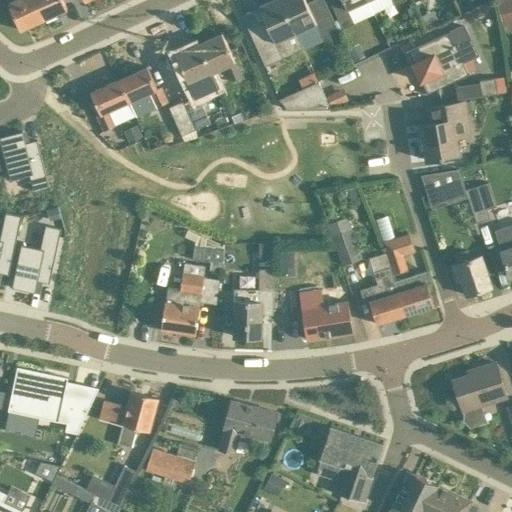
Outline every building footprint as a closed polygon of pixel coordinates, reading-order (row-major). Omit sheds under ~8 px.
[(44,19),(36,0),(8,0),(9,2),(21,29),(44,19)] [(36,0),(44,19),(68,8),(63,0),(36,0)] [(259,5),(260,7),(244,15),(267,65),(283,57),(304,48),(297,32),(296,32),(281,0),(268,0),(269,1),(259,5)] [(297,32),(316,23),(308,3),(306,0),(281,0),(296,32),(297,32)] [(344,0),(348,9),(367,0),(344,0)] [(511,0),(505,0),(497,2),(504,25),(511,22),(511,0)] [(338,18),(343,28),(355,23),(354,22),(350,13),(338,18)] [(323,37),(324,37),(336,31),(339,30),(334,20),(318,27),(323,37)] [(451,30),(407,51),(407,52),(409,51),(422,80),(424,79),(429,90),(426,92),(426,93),(470,74),(464,62),(480,54),(465,22),(450,29),(451,30)] [(324,37),(325,40),(327,44),(340,39),(336,31),(324,37)] [(388,41),(394,38),(391,31),(385,33),(388,41)] [(223,32),(199,43),(213,72),(226,66),(232,80),(242,76),(235,61),(236,61),(223,32)] [(199,43),(176,53),(196,97),(205,93),(198,78),(213,72),(199,43)] [(366,55),(362,47),(354,45),(349,47),(355,60),(366,55)] [(158,87),(148,66),(120,78),(130,100),(150,91),(157,106),(168,101),(161,86),(158,87)] [(483,96),(499,93),(496,77),(480,80),(483,96)] [(130,100),(120,78),(91,91),(102,113),(97,115),(104,129),(116,124),(109,110),(130,100)] [(331,108),(319,80),(279,98),(288,109),(331,108)] [(170,106),(182,133),(195,127),(184,100),(170,106)] [(211,122),(201,100),(186,107),(195,127),(196,129),(211,122)] [(470,134),(464,100),(428,107),(431,122),(422,124),(427,159),(445,157),(444,155),(459,152),(456,136),(470,134)] [(235,123),(244,119),(241,112),(232,115),(235,123)] [(142,135),(137,123),(125,129),(130,141),(142,135)] [(7,162),(11,179),(30,174),(34,190),(50,186),(38,139),(26,142),(23,130),(0,136),(3,149),(7,162)] [(428,195),(464,183),(459,168),(421,174),(428,195)] [(471,206),(475,216),(480,231),(477,222),(490,217),(487,208),(496,205),(489,181),(465,189),(471,206)] [(58,207),(48,209),(50,219),(60,216),(58,207)] [(6,211),(0,239),(0,271),(9,274),(22,215),(6,211)] [(347,217),(328,224),(343,264),(361,257),(347,217)] [(46,224),(41,248),(22,244),(13,287),(36,292),(38,280),(50,282),(62,228),(46,224)] [(511,224),(510,225),(496,229),(499,236),(503,250),(502,250),(510,276),(511,275),(511,224)] [(410,233),(391,239),(383,241),(386,251),(390,266),(393,273),(407,268),(403,254),(415,250),(410,233)] [(275,258),(275,242),(260,241),(259,257),(261,257),(275,258)] [(195,244),(193,259),(211,261),(211,269),(221,270),(224,248),(195,244)] [(281,249),(281,261),(295,261),(295,249),(281,249)] [(458,263),(453,264),(458,280),(462,279),(467,294),(491,286),(481,255),(471,258),(468,249),(455,253),(458,263)] [(162,329),(196,334),(202,301),(217,303),(220,278),(205,276),(206,264),(184,261),(181,287),(168,286),(162,329)] [(393,273),(390,266),(375,271),(378,283),(361,288),(366,302),(371,300),(378,323),(406,314),(396,281),(395,280),(393,273)] [(235,288),(235,335),(261,336),(261,314),(274,314),(275,268),(259,268),(259,288),(235,288)] [(396,281),(406,314),(435,305),(428,282),(431,281),(427,270),(417,273),(395,280),(396,281)] [(307,338),(353,331),(349,300),(325,304),(322,288),(301,291),(307,338)] [(282,311),(292,309),(290,296),(280,298),(282,311)] [(481,371),(454,379),(463,410),(465,410),(465,419),(471,425),(487,420),(482,404),(507,396),(496,362),(479,367),(481,371)] [(70,371),(50,367),(49,372),(18,365),(9,409),(67,422),(66,430),(77,433),(100,383),(103,378),(101,378),(98,383),(69,376),(70,371)] [(132,390),(122,424),(117,442),(132,447),(136,427),(150,431),(159,398),(132,390)] [(278,411),(232,399),(218,448),(235,452),(240,432),(271,439),(278,411)] [(384,443),(331,425),(321,459),(344,466),(336,491),(364,500),(373,475),(384,443)] [(153,447),(146,469),(189,482),(198,451),(179,446),(177,454),(153,447)] [(35,472),(53,480),(56,473),(60,465),(41,460),(35,472)] [(108,499),(121,506),(138,471),(125,464),(108,499)] [(88,483),(91,474),(63,465),(60,473),(88,483)] [(264,488),(276,494),(284,478),(273,472),(264,488)] [(403,485),(389,511),(409,511),(411,510),(415,511),(424,511),(438,484),(414,472),(407,487),(403,485)] [(438,484),(424,511),(465,511),(471,500),(438,484)] [(0,489),(0,511),(22,511),(24,510),(3,500),(7,493),(0,489)] [(118,511),(121,506),(108,499),(96,493),(92,501),(103,507),(100,511),(118,511)]
